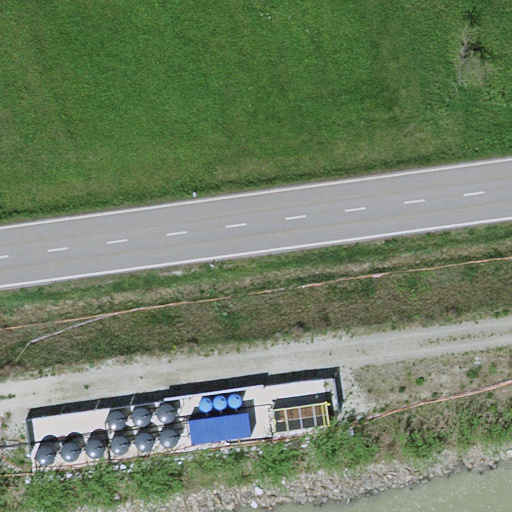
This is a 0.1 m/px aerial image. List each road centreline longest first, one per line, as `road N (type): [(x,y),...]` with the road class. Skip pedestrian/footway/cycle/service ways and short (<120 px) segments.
road 1 (tertiary): [(0,258),(511,187)]
road 2 (track): [(0,397),(511,328)]
